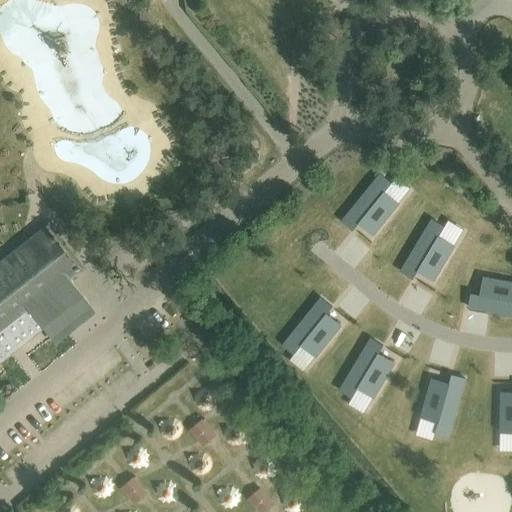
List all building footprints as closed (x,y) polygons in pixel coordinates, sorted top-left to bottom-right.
[(222,42),(222,14),(211,14),(211,42),(222,42)] [(436,167),(420,180),(434,196),(449,183),(436,167)] [(379,173),(341,220),(352,229),(359,221),(373,232),(397,203),(392,198),(393,197),(385,190),(391,183),(379,173)] [(458,192),(441,203),(452,220),(469,210),(458,192)] [(432,218),(400,270),(413,278),(419,268),(434,277),(454,245),(448,241),(449,239),(439,234),(444,226),(432,218)] [(47,227),(40,233),(0,264),(0,361),(44,327),(54,340),(93,309),(67,277),(80,267),(47,227)] [(365,234),(347,250),(356,260),(374,244),(365,234)] [(231,291),(246,278),(229,259),(214,272),(231,291)] [(393,296),(408,282),(393,265),(377,279),(393,296)] [(471,292),(468,306),(511,314),(511,281),(485,276),(484,283),(482,283),(480,293),(471,292)] [(398,307),(415,318),(424,303),(407,293),(398,307)] [(321,297),(283,344),(294,353),(301,345),(315,356),(339,326),(334,322),(335,320),(327,314),(333,307),(321,297)] [(260,330),(277,318),(266,303),(249,314),(260,330)] [(371,337),(339,388),(351,396),(357,386),(372,396),(392,364),(387,360),(388,358),(378,352),(383,345),(371,337)] [(320,356),(304,363),(310,375),(325,367),(320,356)] [(430,379),(420,416),(427,418),(426,420),(437,423),(434,432),(448,435),(465,377),(451,373),(448,384),(430,379)] [(207,412),(213,410),(217,404),(217,398),(215,392),(209,389),(203,388),(197,391),(194,396),(193,403),(196,408),(201,412),(207,412)] [(511,393),(501,393),(500,432),(507,432),(507,434),(511,433),(511,393)] [(459,414),(476,438),(491,428),(475,404),(459,414)] [(163,419),(162,421),(159,425),(158,431),(161,437),(166,440),(173,441),(179,438),(182,433),(183,427),(180,421),(175,417),(168,417),(163,419)] [(193,426),(193,429),(203,441),(203,442),(206,442),(212,437),(212,435),(210,432),(202,423),(201,422),(198,422),(193,426)] [(243,444),(243,443),(246,439),(247,433),(244,427),(239,423),(233,423),(227,426),(223,431),(223,437),(225,443),(231,446),(237,447),(243,444)] [(435,464),(450,454),(440,439),(425,449),(435,464)] [(145,468),(146,466),(149,463),(149,456),(146,450),(141,447),(135,446),(129,449),(126,454),(125,461),(128,466),(133,470),(139,470),(145,468)] [(208,473),(212,468),(212,461),(209,456),(204,452),(198,451),(192,454),(189,459),(188,466),(191,471),(196,475),(202,475),(208,473)] [(273,475),(274,474),(275,473),(275,466),(273,460),(267,457),(261,456),(255,459),(252,464),(251,471),(254,476),(259,480),(266,481),(271,478),(273,475)] [(95,478),(94,478),(92,482),(91,483),(90,489),(93,495),(98,498),(105,499),(110,496),(114,491),(115,485),(112,479),(107,475),(100,475),(95,478)] [(124,484),(124,486),(134,498),(135,499),(137,499),(143,495),(143,492),(141,489),(134,481),(132,479),(129,479),(124,484)] [(176,500),(177,498),(178,497),(179,491),(176,485),(171,481),(165,481),(159,484),(155,489),(155,495),(157,501),(163,504),(169,505),(175,502),(176,500)] [(221,488),(220,489),(218,492),(217,493),(217,499),(219,505),(225,508),(231,509),(236,506),(240,501),(241,495),(238,489),(233,486),(226,485),(221,488)] [(251,495),(251,498),(261,510),(262,511),(264,511),(270,506),(270,503),(268,501),(261,492),(259,490),(256,490),(251,495)] [(301,511),(304,507),(305,501),(302,495),(297,492),(291,491),(285,494),(281,499),(281,505),(283,511),(284,511),(301,511)]
